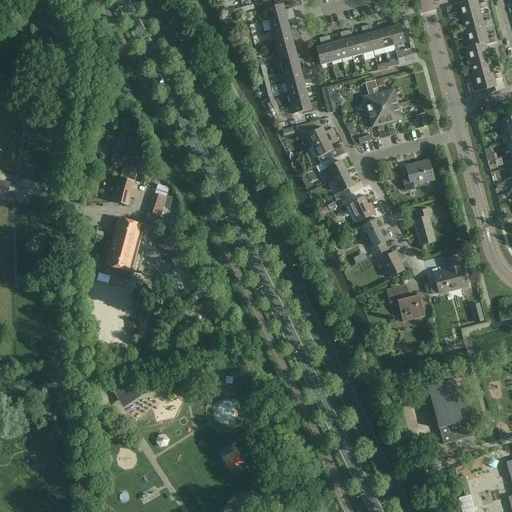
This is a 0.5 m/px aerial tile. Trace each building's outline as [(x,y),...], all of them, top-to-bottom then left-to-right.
[(482,3),(478,4),(476,0),(467,0),(457,3),(459,12),(478,7),(479,10),(479,9),(483,8),(482,3)] [(265,9),(268,20),(293,13),(292,8),(284,10),(282,4),(265,9)] [(478,7),(459,12),(462,21),(481,15),(479,9),(479,10),(478,7)] [(293,13),(268,20),(271,30),(288,26),(287,20),(295,18),(293,13)] [(486,21),(483,22),(481,15),(462,21),(464,29),(483,24),(484,27),(488,26),(486,21)] [(394,27),(389,29),(394,46),(398,59),(412,55),(410,48),(399,51),(397,45),(405,43),(403,34),(405,33),(401,19),(393,22),(394,27)] [(483,24),(464,29),(466,38),(486,33),(484,27),(483,24)] [(371,25),(366,26),(373,51),(383,49),(379,32),(373,33),(371,25)] [(288,26),(271,30),(274,40),(299,34),(298,29),(290,31),(288,26)] [(364,36),(358,37),(363,54),(373,51),(366,26),(361,28),(364,36)] [(389,29),(379,32),(383,49),(394,46),(389,29)] [(350,31),(345,32),(352,57),(363,54),(358,37),(352,39),(350,31)] [(342,41),(337,43),(342,60),(352,57),(345,32),(340,33),(342,41)] [(469,46),(484,42),(485,45),(492,43),(491,38),(487,39),(486,33),(466,38),(469,46)] [(299,34),(274,40),(277,51),(294,47),(292,41),(300,39),(299,34)] [(329,36),(325,38),(331,63),(342,60),(337,43),(332,44),(329,36)] [(331,63),(325,38),(319,39),(322,47),(316,49),(320,66),(331,63)] [(469,46),(465,47),(467,56),(486,51),(485,45),(484,42),(469,46)] [(294,47),(277,51),(279,61),(296,57),(294,47)] [(486,51),(467,56),(470,65),(489,60),(488,57),(486,51)] [(493,62),(492,56),(488,57),(489,60),(470,65),(472,74),(491,69),(490,63),(493,62)] [(296,57),(279,61),(282,72),(299,67),(296,57)] [(299,67),(282,72),(285,82),(302,78),(299,67)] [(491,69),(472,74),(474,83),(493,77),(493,75),(491,69)] [(498,79),(497,74),(493,75),(493,77),(474,83),(477,92),(496,86),(494,80),(498,79)] [(302,78),(285,82),(288,93),(305,88),(302,78)] [(363,98),(367,112),(382,108),(378,93),(374,95),(373,90),(377,89),(375,81),(365,84),(368,96),(363,98)] [(323,89),(329,113),(336,111),(334,103),(338,102),(339,100),(340,100),(339,93),(337,94),(335,93),(333,86),(323,89)] [(305,88),(288,93),(291,103),(308,99),(305,88)] [(394,89),(378,93),(382,108),(398,104),(394,89)] [(294,114),(290,115),(292,123),(304,120),(303,114),(317,111),(315,102),(309,104),(308,99),(291,103),(294,114)] [(398,104),(382,108),(386,124),(402,119),(398,104)] [(277,106),(274,108),(270,110),(274,118),(278,116),(277,115),(281,113),(277,106)] [(382,108),(367,112),(371,128),(377,126),(378,129),(383,128),(382,125),(386,124),(382,108)] [(416,129),(427,126),(424,113),(416,115),(417,120),(414,121),(416,129)] [(511,117),(501,120),(504,132),(511,129),(511,117)] [(299,133),(304,133),(306,135),(305,135),(311,147),(334,136),(331,130),(324,133),(318,121),(296,127),(299,133)] [(334,136),(311,147),(317,158),(320,165),(322,164),(333,159),(330,152),(332,151),(330,146),(337,142),(334,136)] [(490,148),(483,150),(486,162),(494,160),(493,154),(491,154),(490,148)] [(333,159),(322,164),(324,170),(327,168),(333,181),(347,174),(341,162),(335,164),(333,159)] [(413,184),(433,179),(429,162),(406,168),(408,177),(402,179),(405,190),(414,188),(413,184)] [(135,198),(137,190),(132,188),(136,175),(130,173),(131,171),(122,169),(113,202),(127,206),(130,197),(135,198)] [(394,179),(391,171),(385,172),(387,181),(394,179)] [(51,175),(41,174),(39,184),(49,185),(51,175)] [(347,174),(333,181),(339,193),(337,194),(339,200),(350,195),(348,189),(353,187),(347,174)] [(0,193),(8,195),(11,183),(0,180),(0,193)] [(157,185),(154,194),(148,213),(160,217),(166,198),(166,197),(168,188),(157,185)] [(357,222),(375,213),(372,207),(369,209),(363,197),(348,204),(357,222)] [(317,211),(320,217),(328,213),(325,207),(317,211)] [(420,246),(435,241),(428,217),(431,216),(429,209),(416,212),(418,219),(413,220),(420,246)] [(131,273),(145,224),(118,217),(105,266),(131,273)] [(369,246),(374,257),(388,250),(384,243),(389,241),(378,219),(363,227),(372,245),(369,246)] [(388,250),(374,257),(380,268),(384,266),(390,278),(404,272),(395,253),(390,255),(388,250)] [(175,257),(179,265),(185,261),(181,254),(175,257)] [(459,288),(467,286),(462,267),(461,267),(458,257),(444,261),(446,271),(433,274),(438,293),(448,291),(447,288),(458,285),(459,288)] [(192,290),(199,286),(195,277),(188,281),(192,290)] [(410,317),(423,314),(418,295),(404,298),(400,285),(385,289),(389,303),(397,301),(401,316),(409,314),(410,317)] [(204,299),(195,304),(198,310),(207,306),(204,299)] [(132,338),(137,337),(137,331),(138,331),(137,318),(128,319),(130,332),(131,332),(132,338)] [(182,370),(187,382),(204,374),(198,362),(182,370)] [(121,401),(122,401),(124,400),(125,398),(124,396),(125,395),(135,393),(138,397),(144,393),(133,375),(112,389),(118,398),(119,399),(121,401)] [(443,444),(474,436),(464,396),(456,398),(453,385),(452,380),(427,387),(428,392),(429,392),(437,424),(438,429),(439,429),(443,444)] [(461,483),(464,496),(469,495),(466,482),(461,483)] [(462,497),(458,498),(461,511),(474,511),(470,495),(462,497)]
